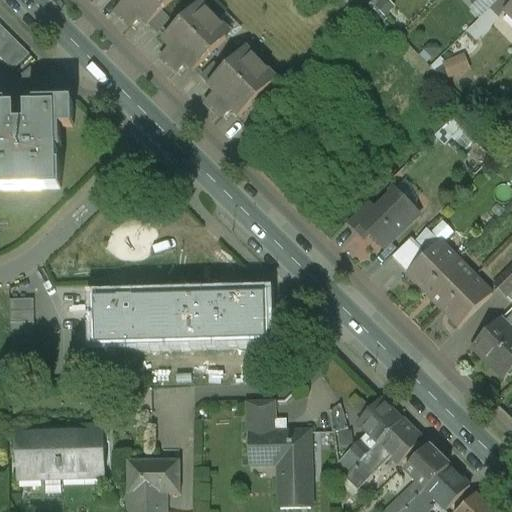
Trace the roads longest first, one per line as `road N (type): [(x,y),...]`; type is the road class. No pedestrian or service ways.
road 1 (primary): [(155,139),(511,471)]
road 2 (residential): [(0,271),(35,254),(155,139)]
road 3 (primary): [(24,0),(155,139)]
